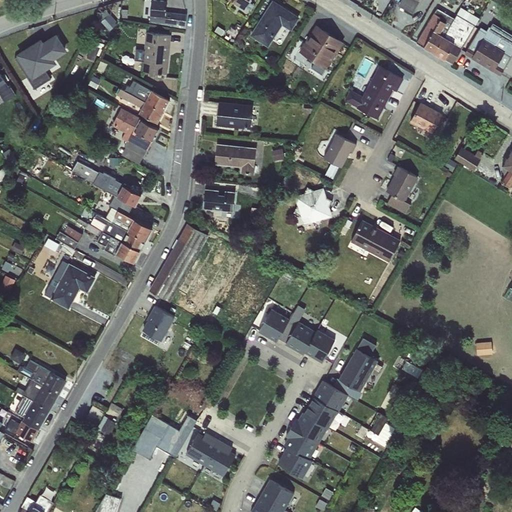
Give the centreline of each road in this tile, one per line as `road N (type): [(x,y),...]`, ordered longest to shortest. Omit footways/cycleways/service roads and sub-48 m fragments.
road 1 (residential): [(15,511),(185,205),(203,0)]
road 2 (residential): [(319,0),(511,124)]
road 3 (residential): [(260,445),(302,375),(248,343)]
